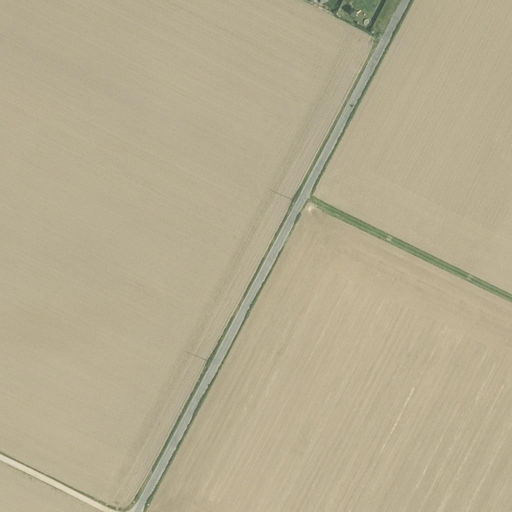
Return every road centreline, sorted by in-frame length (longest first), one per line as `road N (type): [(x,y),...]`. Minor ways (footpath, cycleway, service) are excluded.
road 1 (residential): [(136,511),(406,0)]
road 2 (track): [(0,453),(120,511)]
